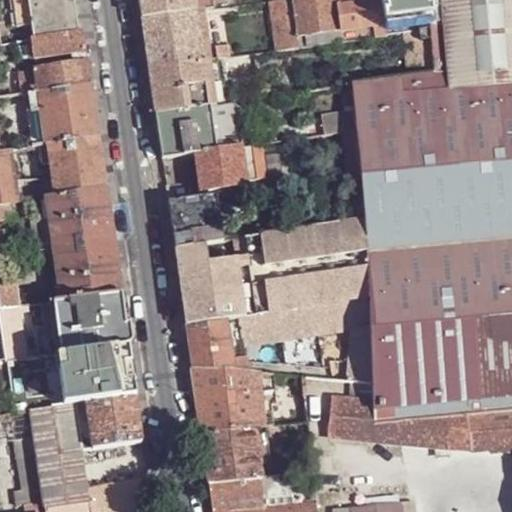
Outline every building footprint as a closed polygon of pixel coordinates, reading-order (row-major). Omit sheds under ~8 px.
[(0,0),(0,19),(77,8),(76,0),(0,0)] [(188,0),(140,0),(143,20),(191,14),(188,0)] [(188,0),(191,14),(197,14),(208,12),(206,0),(188,0)] [(292,0),(292,2),(299,50),(344,44),(342,33),(339,10),(337,0),(292,0)] [(337,0),(339,10),(356,8),(354,0),(337,0)] [(511,0),(428,0),(430,18),(431,32),(435,77),(426,78),(354,88),(358,135),(361,165),(362,179),(366,222),(369,260),(371,300),(372,329),(374,386),(374,405),(375,425),(490,414),(511,412),(511,0)] [(382,0),(383,3),(386,25),(430,18),(428,0),(382,0)] [(299,50),(292,2),(279,3),(275,4),(279,31),(275,32),(278,53),(299,50)] [(386,25),(383,3),(356,8),(339,10),(342,33),(387,27),(386,25)] [(77,8),(0,19),(0,45),(2,45),(13,44),(29,41),(81,33),(77,8)] [(205,63),(197,14),(191,14),(143,20),(150,70),(205,63)] [(431,32),(421,34),(422,47),(426,78),(435,77),(431,32)] [(81,33),(29,41),(31,48),(32,60),(57,57),(84,52),(81,33)] [(405,49),(422,47),(421,34),(404,36),(405,49)] [(29,41),(13,44),(14,50),(31,48),(29,41)] [(214,50),(216,61),(218,61),(227,60),(229,60),(228,47),(214,50)] [(59,66),(85,62),(84,52),(57,57),(59,66)] [(227,60),(218,61),(220,73),(229,72),(227,60)] [(59,66),(32,70),(33,71),(36,94),(88,86),(85,62),(59,66)] [(205,63),(150,70),(156,115),(211,107),(205,63)] [(0,82),(0,98),(27,95),(36,94),(33,71),(18,74),(14,80),(0,82)] [(36,94),(27,95),(30,113),(36,112),(41,145),(46,144),(96,137),(88,86),(36,94)] [(354,88),(277,99),(284,144),(358,135),(354,88)] [(215,133),(239,130),(236,104),(227,105),(229,112),(222,112),(221,106),(211,107),(215,133)] [(195,156),(217,153),(215,133),(211,107),(156,115),(163,159),(195,156)] [(30,113),(24,114),(29,147),(41,145),(36,112),(30,113)] [(217,153),(242,149),(239,130),(215,133),(217,153)] [(96,137),(46,144),(54,197),(103,190),(96,137)] [(247,188),(242,149),(217,153),(195,156),(200,194),(247,188)] [(4,151),(0,151),(0,205),(8,204),(15,203),(8,150),(4,151)] [(348,167),(349,180),(362,179),(361,165),(348,167)] [(169,204),(194,201),(193,189),(190,187),(167,190),(169,204)] [(54,197),(44,199),(51,250),(110,242),(103,190),(54,197)] [(169,204),(176,249),(207,245),(223,242),(218,198),(194,201),(169,204)] [(0,205),(0,222),(11,221),(8,204),(0,205)] [(207,245),(176,249),(187,329),(218,324),(227,323),(230,322),(242,320),(256,318),(268,316),(371,300),(369,260),(366,222),(248,239),(233,241),(235,256),(208,261),(207,245)] [(110,242),(51,250),(59,303),(118,294),(110,242)] [(10,276),(0,277),(0,311),(15,310),(10,276)] [(59,303),(50,304),(57,356),(125,347),(118,294),(59,303)] [(268,316),(272,344),(351,332),(372,329),(371,300),(268,316)] [(15,310),(0,311),(0,338),(4,364),(22,361),(15,310)] [(272,344),(268,316),(256,318),(242,320),(246,349),(272,344)] [(234,373),(250,375),(246,349),(242,320),(230,322),(227,323),(234,373)] [(234,373),(227,323),(218,324),(187,329),(193,369),(234,373)] [(374,386),(372,329),(351,332),(350,384),(374,386)] [(22,361),(4,364),(11,415),(26,413),(73,407),(133,398),(125,347),(57,356),(22,361)] [(193,369),(203,435),(258,430),(265,429),(262,407),(258,376),(250,375),(234,373),(193,369)] [(258,376),(262,407),(272,406),(269,377),(258,376)] [(139,443),(133,398),(73,407),(76,430),(80,451),(139,443)] [(372,440),(375,425),(374,405),(334,401),(331,438),(372,440)] [(26,413),(30,437),(76,430),(73,407),(26,413)] [(511,412),(490,414),(493,448),(494,452),(511,450),(511,412)] [(0,416),(0,441),(11,439),(30,437),(26,413),(11,415),(0,416)] [(490,414),(375,425),(372,440),(493,448),(490,414)] [(260,450),(272,449),(269,429),(265,429),(258,430),(260,450)] [(30,437),(33,460),(41,507),(72,503),(87,501),(80,451),(76,430),(30,437)] [(203,435),(210,484),(265,479),(260,450),(258,430),(203,435)] [(30,437),(11,439),(15,462),(33,460),(30,437)] [(272,449),(260,450),(265,479),(276,479),(272,449)] [(13,463),(20,511),(41,511),(41,507),(33,460),(15,462),(13,463)] [(210,484),(213,511),(284,511),(316,510),(313,475),(276,479),(265,479),(210,484)] [(148,511),(145,489),(134,490),(137,511),(148,511)] [(72,503),(73,511),(88,511),(87,501),(72,503)]
